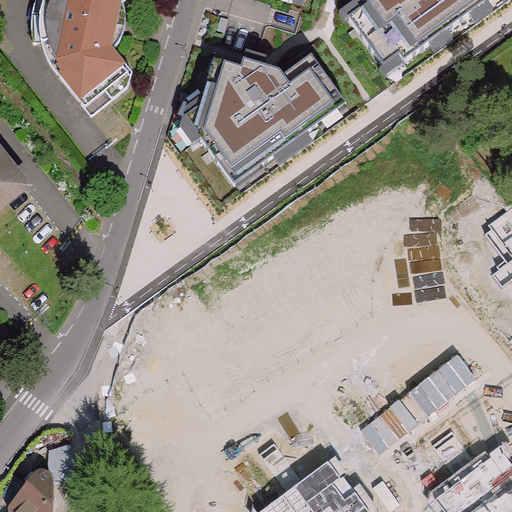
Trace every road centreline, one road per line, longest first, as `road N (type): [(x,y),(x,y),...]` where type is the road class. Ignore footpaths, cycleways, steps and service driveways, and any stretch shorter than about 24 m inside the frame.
road 1 (residential): [(191,0),(113,258),(73,354)]
road 2 (residential): [(73,354),(89,383),(81,511)]
road 3 (residential): [(73,354),(0,457)]
